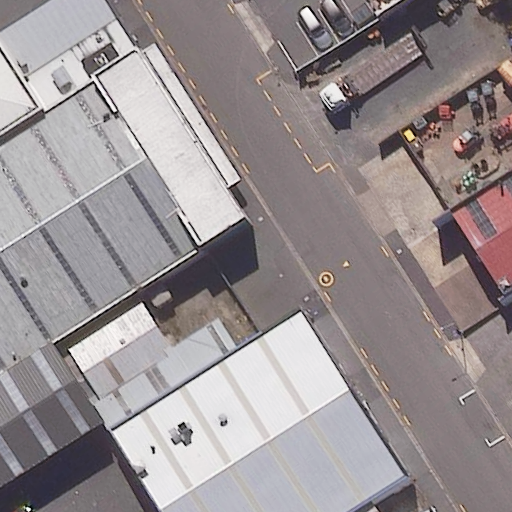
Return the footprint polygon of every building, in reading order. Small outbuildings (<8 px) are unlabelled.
[(0,136),(135,51),(100,0),(46,0),(0,29),(0,136)] [(0,391),(61,353),(142,301),(253,231),(135,51),(0,136),(0,391)] [(511,299),(511,190),(459,224),(481,258),(453,275),(481,319),(511,299)] [(61,353),(111,432),(116,430),(123,441),(271,347),(248,309),(175,355),(142,301),(61,353)] [(372,511),(377,509),(412,487),(309,323),(271,347),(123,441),(167,511),(372,511)] [(0,502),(111,432),(61,353),(0,391),(0,502)]
